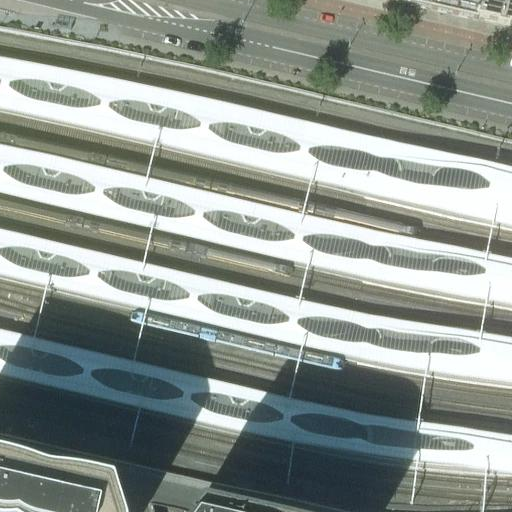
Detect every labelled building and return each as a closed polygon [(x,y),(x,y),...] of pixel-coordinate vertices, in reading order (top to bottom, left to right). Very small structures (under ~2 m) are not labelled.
[(413,0),(412,7),(433,12),(436,0),(413,0)] [(436,0),(433,12),(454,17),(458,0),(436,0)] [(458,0),(454,17),(468,20),(468,21),(472,22),(472,21),(477,22),(477,19),(476,19),(480,0),(458,0)] [(480,0),(476,19),(477,19),(497,24),(502,0),(480,0)] [(511,0),(502,0),(497,24),(511,27),(511,0)] [(122,103),(89,96),(88,103),(86,110),(119,117),(121,110),(122,103)] [(117,191),(83,183),(81,190),(79,197),(114,205),(116,198),(117,191)] [(498,268),(508,270),(511,221),(475,213),(464,210),(460,209),(459,209),(454,211),(453,216),(453,217),(452,250),(452,259),(456,260),(467,262),(498,268)] [(111,273),(77,265),(75,272),(74,279),(108,287),(110,281),(111,273)] [(120,311),(214,310),(214,275),(142,276),(142,297),(119,297),(120,311)] [(492,346),(503,348),(506,300),(470,293),(459,291),(455,291),(454,290),(451,291),(449,293),(448,295),(448,298),(446,331),(445,339),(461,342),(492,346)] [(105,372),(71,364),(69,371),(67,378),(102,386),(104,379),(105,372)] [(501,379),(454,371),(450,370),(448,371),(445,373),(443,375),(441,405),(440,429),(439,439),(442,438),(455,440),(496,447),(499,413),(501,379)] [(434,511),(352,511),(353,506),(345,504),(345,497),(346,490),(351,490),(354,490),(354,488),(355,480),(357,454),(356,451),(355,450),(346,447),(293,437),(290,477),(289,496),(289,501),(285,500),(284,501),(211,484),(210,485),(209,492),(205,511),(207,511),(492,511),(493,499),(493,490),(495,474),(486,473),(479,472),(460,469),(441,466),(438,466),(437,472),(435,505),(434,511)] [(0,511),(114,511),(110,497),(109,496),(92,492),(0,470),(0,511)]
